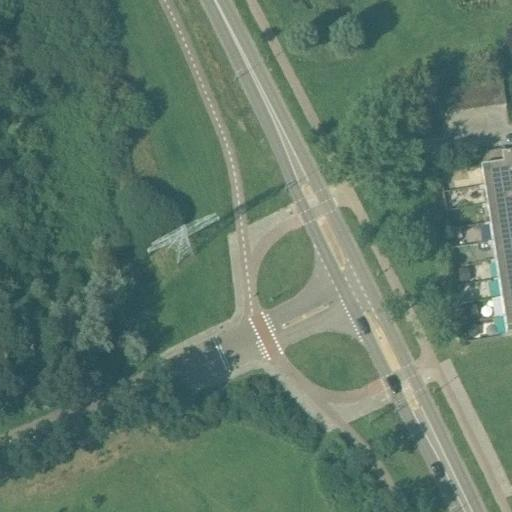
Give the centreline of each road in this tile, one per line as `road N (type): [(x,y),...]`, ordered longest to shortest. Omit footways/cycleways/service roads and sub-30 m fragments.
road 1 (unclassified): [(0,451),(345,298)]
road 2 (residential): [(368,288),(240,31),(218,10)]
road 3 (residential): [(218,10),(345,298)]
road 4 (residential): [(478,511),(368,288)]
road 5 (residential): [(345,298),(457,511)]
